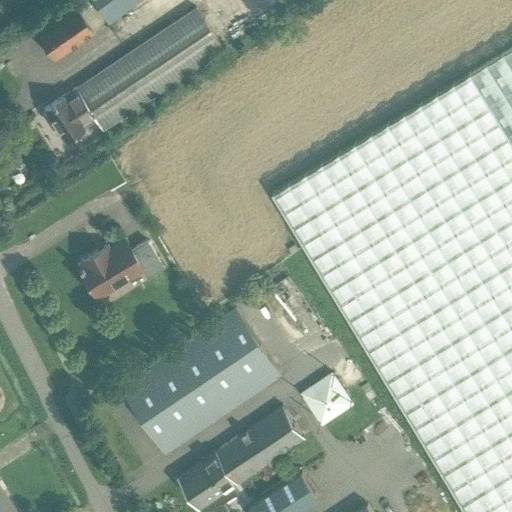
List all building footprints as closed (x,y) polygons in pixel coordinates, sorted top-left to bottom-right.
[(34,32),(54,59),(95,30),(93,28),(104,21),(88,0),(83,0),(76,5),(75,3),(34,32)] [(93,0),(108,21),(136,0),(93,0)] [(195,7),(63,95),(44,108),(65,139),(84,126),(84,127),(97,119),(103,128),(223,48),(195,7)] [(511,511),(511,46),(273,192),(469,511),(511,511)] [(82,280),(86,286),(91,287),(96,296),(141,268),(146,276),(162,266),(146,239),(130,248),(124,238),(108,248),(106,244),(80,259),(82,263),(78,266),(83,274),(82,280)] [(288,247),(292,253),(299,249),(295,243),(288,247)] [(236,306),(120,385),(165,452),(282,373),(236,306)] [(301,391),(322,423),(354,402),(333,370),(301,391)] [(224,500),(238,491),(233,484),(261,466),(268,477),(285,465),(277,455),(305,436),(284,404),(179,474),(201,507),(202,506),(205,511),(224,511),(229,509),(224,500)] [(302,471),(250,505),(253,511),(297,511),(320,497),(302,471)] [(14,511),(0,489),(0,511),(14,511)] [(374,511),(368,502),(353,511),(374,511)]
